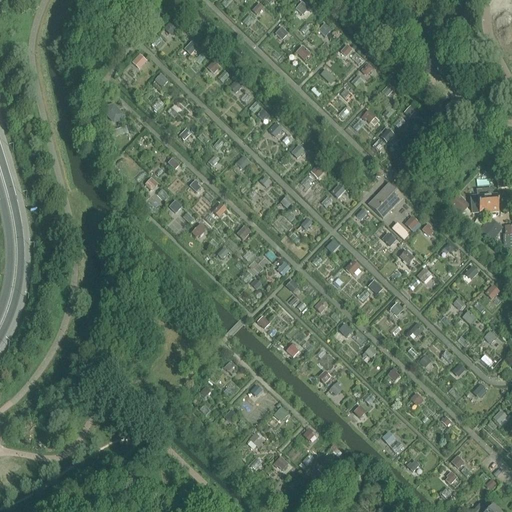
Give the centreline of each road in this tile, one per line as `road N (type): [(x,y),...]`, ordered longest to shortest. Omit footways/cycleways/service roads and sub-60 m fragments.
road 1 (motorway): [(0,337),(20,263),(0,163)]
road 2 (motorway): [(0,313),(10,254),(0,183)]
